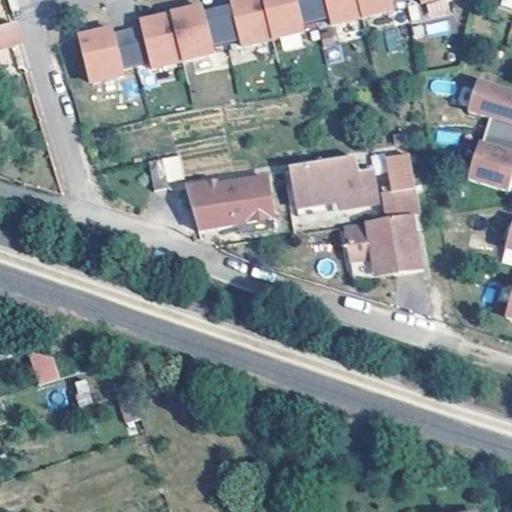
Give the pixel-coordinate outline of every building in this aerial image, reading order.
[(106,30),(73,38),(84,83),(117,75),(116,68),(143,62),(144,69),(207,54),(205,47),(233,40),(234,47),(297,32),(296,25),(323,18),(325,25),(387,10),(385,4),(399,0),(413,0),(414,4),(430,0),(227,0),(223,1),(224,6),(197,13),(196,8),(164,16),(133,23),(134,28),(107,35),(106,30)] [(0,46),(16,42),(10,22),(0,24),(0,46)] [(511,90),(473,78),(464,107),(486,114),(477,141),(475,140),(463,175),(504,188),(511,163),(504,160),(507,152),(511,153),(511,149),(511,90)] [(355,170),(353,156),(287,167),(294,205),(336,199),(337,205),(378,200),(372,168),(355,170)] [(380,195),(384,219),(412,215),(416,214),(406,156),(386,159),(390,186),(382,188),(383,194),(380,195)] [(165,187),(159,157),(145,161),(152,189),(165,187)] [(271,218),(265,178),(216,186),(223,226),(271,218)] [(212,212),(207,185),(188,189),(192,215),(212,212)] [(412,215),(384,219),(343,226),(348,262),(371,260),(373,272),(401,268),(402,273),(420,270),(412,215)] [(511,216),(511,217),(503,245),(511,247),(511,284),(503,314),(511,316),(511,216)] [(373,272),(371,260),(348,262),(351,281),(402,273),(401,268),(373,272)] [(47,359),(28,353),(36,383),(53,377),(47,359)] [(72,383),(80,406),(92,402),(85,379),(72,383)] [(131,389),(118,393),(126,423),(140,418),(131,389)]
